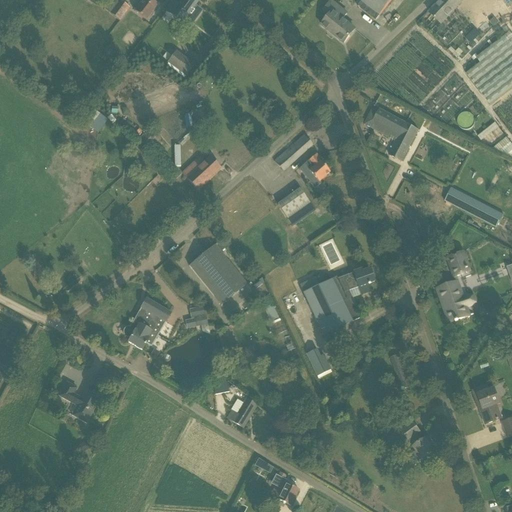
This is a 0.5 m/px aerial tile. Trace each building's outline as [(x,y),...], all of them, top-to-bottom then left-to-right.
[(118,0),(111,0),(104,9),(120,22),(130,8),(118,0)] [(146,21),(158,5),(150,0),(143,0),(143,1),(142,0),(139,0),(136,4),(139,6),(134,12),(146,21)] [(182,0),(178,6),(173,1),(165,12),(179,22),(185,14),(188,16),(198,2),(195,0),(182,0)] [(329,16),(321,26),(330,32),(335,35),(334,35),(343,42),(343,43),(344,44),(350,37),(349,36),(354,29),(343,20),(348,13),(331,0),(322,11),(329,16)] [(391,0),(363,0),(358,7),(376,21),(391,0)] [(442,0),(429,14),(442,26),(466,0),(442,0)] [(493,28),(498,24),(494,19),(489,22),(493,28)] [(511,35),(510,33),(476,59),(480,64),(465,75),(489,106),(511,88),(511,35)] [(471,45),(476,40),(470,34),(465,39),(471,45)] [(167,64),(185,78),(194,66),(176,52),(167,64)] [(459,92),(467,102),(474,97),(466,87),(459,92)] [(198,111),(205,109),(203,103),(196,106),(198,111)] [(364,124),(380,133),(390,116),(385,113),(374,107),(364,124)] [(474,125),(474,121),(474,120),(474,118),(472,115),(468,113),(465,113),(463,113),(461,114),(459,115),(458,117),(457,119),(457,122),(457,125),(460,128),(462,130),(465,130),(466,130),(469,130),(472,128),(474,125)] [(418,131),(390,116),(380,133),(396,142),(389,156),(402,162),(418,131)] [(104,117),(94,127),(101,134),(111,124),(104,117)] [(484,140),(486,142),(500,130),(495,123),(478,137),(481,142),(484,140)] [(147,131),(134,146),(142,154),(156,138),(147,131)] [(313,146),(304,136),(274,162),(283,172),(313,146)] [(502,150),(507,156),(511,151),(511,145),(511,144),(509,145),(510,147),(507,149),(506,147),(502,150)] [(321,184),(319,183),(330,173),(320,162),(322,161),(316,155),(299,170),(310,182),(309,183),(315,190),(321,184)] [(183,175),(197,190),(220,169),(210,158),(203,165),(198,160),(183,175)] [(497,229),(503,216),(450,188),(443,201),(497,229)] [(278,206),(288,221),(311,204),(300,190),(278,206)] [(337,213),(332,216),(336,222),(341,219),(337,213)] [(217,296),(240,277),(215,246),(191,265),(217,296)] [(450,323),(471,316),(468,309),(472,308),(475,304),(477,304),(474,296),(469,295),(464,297),(459,281),(458,278),(472,273),(465,253),(447,259),(455,284),(440,289),(447,309),(445,310),(450,323)] [(353,274),(344,277),(349,291),(358,288),(361,296),(371,292),(368,285),(370,285),(369,284),(374,282),(370,270),(362,273),(361,270),(353,273),(353,274)] [(319,286),(313,289),(303,293),(323,336),(362,318),(349,291),(344,277),(338,280),(337,277),(319,286)] [(313,289),(319,286),(316,278),(310,281),(313,289)] [(146,299),(133,322),(158,336),(170,314),(146,299)] [(192,310),(195,328),(207,325),(204,307),(192,310)] [(266,310),(273,323),(279,320),(273,307),(266,310)] [(133,322),(130,327),(127,328),(126,328),(125,330),(124,331),(124,333),(124,335),(125,336),(126,338),(128,338),(129,338),(131,338),(128,343),(142,351),(152,333),(133,322)] [(317,349),(306,354),(317,378),(332,371),(324,355),(320,357),(317,349)] [(401,391),(412,387),(401,354),(390,358),(401,391)] [(227,382),(213,385),(215,396),(230,393),(227,382)] [(77,389),(67,383),(59,397),(77,407),(72,417),(86,425),(102,396),(89,389),(83,400),(73,394),(77,389)] [(489,390),(488,386),(473,392),(476,391),(483,410),(481,411),(486,425),(503,419),(499,406),(502,405),(495,388),(489,390)] [(228,419),(243,428),(257,406),(247,399),(237,415),(232,412),(228,419)] [(511,436),(511,419),(503,423),(508,438),(511,436)] [(413,422),(401,431),(416,452),(412,455),(417,463),(434,451),(429,445),(432,443),(427,437),(422,441),(417,434),(420,432),(413,422)] [(271,432),(278,437),(283,430),(276,425),(271,432)] [(87,440),(83,443),(88,450),(92,448),(87,440)] [(271,474),(274,467),(258,460),(255,467),(271,474)] [(275,488),(271,496),(291,506),(298,491),(287,484),(287,483),(276,477),(275,477),(277,478),(273,486),(275,487),(274,488),(275,488)]
